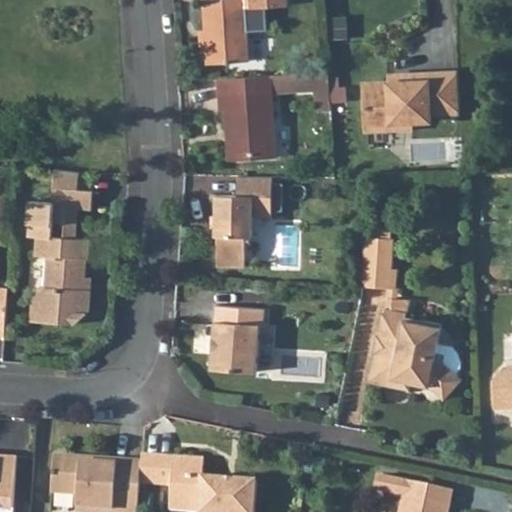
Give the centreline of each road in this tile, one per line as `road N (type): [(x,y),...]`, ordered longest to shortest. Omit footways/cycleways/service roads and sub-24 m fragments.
road 1 (residential): [(133,375),(151,332),(158,161),(146,0)]
road 2 (residential): [(133,375),(185,404),(362,450)]
road 3 (residential): [(0,390),(83,397),(133,375)]
